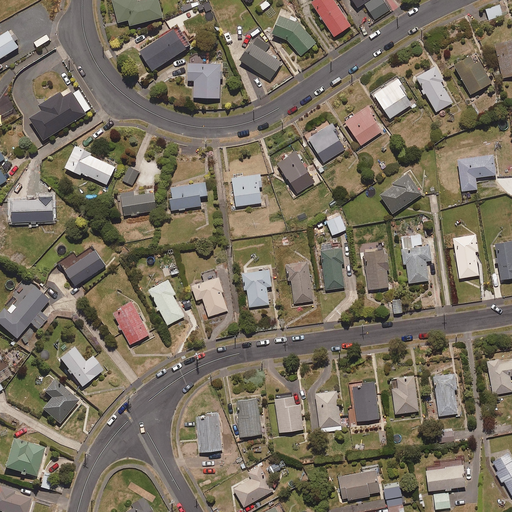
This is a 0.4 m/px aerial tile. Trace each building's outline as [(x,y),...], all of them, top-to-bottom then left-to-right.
[(111,0),(117,21),(127,18),(129,24),(162,15),(157,0),(111,0)] [(208,0),(199,0),(203,11),(212,8),(208,0)] [(333,0),(310,0),(310,1),(333,36),(350,25),(333,0)] [(369,0),(365,3),(374,18),(389,9),(383,0),(369,0)] [(499,3),(485,8),(489,19),(503,14),(499,3)] [(278,13),(271,32),(286,38),(300,55),(316,41),(298,20),(278,13)] [(138,50),(151,69),(185,46),(172,27),(138,50)] [(7,30),(0,34),(0,67),(2,66),(0,63),(0,57),(17,47),(7,30)] [(511,36),(494,40),(501,76),(511,74),(511,36)] [(250,41),(238,59),(269,79),(281,61),(250,41)] [(470,53),(453,62),(470,93),(491,81),(478,58),(474,60),(470,53)] [(220,61),(186,60),(186,79),(193,79),(192,96),(219,97),(220,61)] [(435,63),(415,74),(436,111),(452,101),(440,80),(444,78),(435,63)] [(398,76),(373,92),(389,117),(411,103),(402,90),(406,88),(398,76)] [(58,89),(36,103),(40,108),(28,116),(42,139),(85,112),(70,89),(62,94),(58,89)] [(369,103),(343,119),(360,144),(382,130),(373,117),(377,115),(369,103)] [(332,121),(307,137),(322,162),(345,148),(339,138),(342,136),(332,121)] [(73,143),(62,166),(79,174),(80,171),(105,183),(114,165),(89,154),(90,151),(73,143)] [(294,150),(276,162),(295,193),(314,182),(294,150)] [(496,174),(493,152),(456,157),(461,190),(477,188),(475,177),(496,174)] [(139,171),(128,166),(121,180),(132,185),(139,171)] [(259,171),(230,176),(234,206),(260,201),(258,186),(261,185),(259,171)] [(392,184),(378,193),(392,213),(421,193),(407,171),(391,182),(392,184)] [(204,180),(170,186),(171,196),(167,197),(170,210),(200,204),(198,195),(206,194),(204,180)] [(132,189),(119,191),(123,215),(156,210),(153,191),(133,194),(132,189)] [(37,198),(9,199),(10,221),(30,220),(31,223),(35,223),(35,221),(52,220),(51,194),(37,194),(37,198)] [(339,214),(325,220),(331,235),(346,229),(339,214)] [(475,232),(451,236),(458,278),(479,275),(475,251),(478,250),(475,232)] [(511,239),(494,242),(497,256),(494,256),(495,262),(498,262),(500,279),(511,276),(511,239)] [(429,244),(400,248),(403,263),(405,263),(408,283),(429,280),(426,260),(431,259),(429,244)] [(341,245),(319,248),(325,289),(344,286),(341,263),(344,262),(341,245)] [(94,248),(63,268),(74,284),(105,264),(94,248)] [(383,248),(363,251),(368,289),(388,286),(386,268),(388,268),(386,252),(384,252),(383,248)] [(307,260),(285,263),(287,279),(290,279),(294,303),(313,300),(307,260)] [(269,267),(241,271),(243,289),(246,289),(248,307),(269,304),(267,286),(271,285),(269,267)] [(218,275),(190,284),(195,299),(201,297),(208,317),(228,310),(221,291),(223,291),(218,275)] [(167,278),(147,288),(156,305),(154,306),(156,310),(158,309),(167,325),(184,315),(172,294),(175,293),(167,278)] [(0,307),(0,325),(15,338),(28,323),(36,329),(47,317),(39,310),(48,299),(31,286),(8,314),(0,307)] [(400,298),(391,299),(393,313),(402,312),(400,298)] [(130,299),(119,305),(120,307),(111,311),(118,324),(117,325),(119,329),(120,328),(129,344),(149,334),(130,299)] [(70,346),(56,358),(66,369),(65,371),(68,374),(69,373),(81,387),(102,370),(90,355),(83,361),(70,346)] [(498,357),(486,360),(492,393),(511,389),(511,388),(509,375),(511,374),(511,359),(499,362),(498,357)] [(0,359),(0,389),(2,388),(0,384),(0,380),(10,374),(0,359)] [(431,374),(437,416),(457,413),(453,388),(457,388),(455,371),(431,374)] [(413,373),(396,376),(397,387),(391,388),(395,413),(419,410),(413,373)] [(49,397),(40,409),(59,424),(78,400),(51,378),(41,391),(49,397)] [(373,380),(351,383),(356,420),(379,417),(373,380)] [(336,389),(314,392),(319,427),(341,425),(336,389)] [(278,432),(303,428),(299,403),(293,404),(292,395),(274,398),(278,432)] [(239,437),(261,433),(257,397),(235,400),(237,416),(236,417),(239,437)] [(204,415),(195,416),(198,451),(220,449),(217,411),(204,412),(204,415)] [(454,440),(453,429),(433,431),(434,442),(454,440)] [(43,447),(10,438),(2,467),(19,472),(18,474),(23,475),(23,473),(35,476),(43,447)] [(511,458),(508,451),(492,461),(497,470),(495,471),(501,482),(503,480),(511,495),(511,494),(511,458)] [(444,467),(425,470),(428,490),(446,488),(446,490),(451,490),(450,487),(465,485),(462,463),(444,466),(444,467)] [(250,477),(232,488),(243,507),(273,490),(258,464),(247,471),(250,477)] [(376,468),(337,476),(342,498),(347,497),(347,500),(369,495),(369,493),(380,491),(376,468)] [(232,477),(236,485),(249,478),(245,469),(232,477)] [(43,472),(39,487),(61,493),(63,485),(53,482),(55,475),(43,472)] [(0,511),(26,511),(30,498),(12,494),(13,490),(0,486),(0,511)] [(393,497),(386,498),(388,511),(401,511),(404,511),(400,491),(392,493),(393,497)] [(448,492),(433,494),(435,509),(450,507),(448,492)] [(133,506),(122,511),(153,511),(146,498),(145,499),(142,495),(130,502),(133,506)] [(357,502),(337,504),(337,511),(357,511),(358,511),(357,502)]
